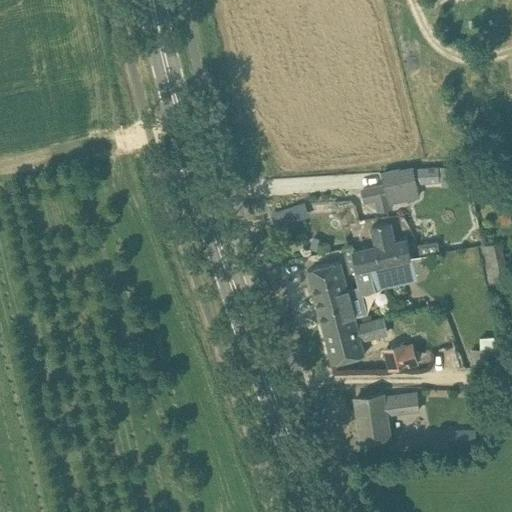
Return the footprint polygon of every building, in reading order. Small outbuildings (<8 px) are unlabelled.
[(441,188),(461,187),(460,167),(440,167),(441,188)] [(419,195),(417,184),(414,168),(400,172),(399,170),(383,173),(385,185),(376,187),(376,184),(373,185),(374,187),(363,190),(365,202),(376,199),(379,211),(391,208),(389,202),(396,201),(395,194),(403,193),(404,198),(419,195)] [(416,169),(417,184),(440,183),(439,168),(416,169)] [(352,246),(343,248),(350,273),(355,272),(354,270),(365,268),(366,271),(413,261),(408,240),(395,243),(390,223),(372,227),(376,246),(360,250),(359,249),(353,247),(352,246)] [(438,242),(419,245),(421,256),(439,252),(438,242)] [(480,247),(488,286),(511,280),(511,264),(507,266),(502,243),(480,247)] [(413,261),(366,271),(370,284),(371,289),(417,279),(413,261)] [(309,270),(316,297),(348,290),(341,262),(309,270)] [(365,268),(354,270),(355,272),(359,287),(370,284),(366,271),(365,268)] [(348,290),(316,297),(323,324),(355,316),(366,313),(361,295),(372,292),(371,289),(370,284),(359,287),(348,290)] [(357,326),(355,316),(323,324),(333,363),(352,358),(365,355),(361,340),(387,333),(384,319),(357,326)] [(391,369),(418,362),(414,345),(404,348),(403,344),(386,349),(391,369)] [(500,348),(472,349),(472,369),(500,368),(500,348)] [(362,441),(382,439),(390,437),(388,424),(390,424),(388,414),(405,412),(406,424),(422,422),(419,393),(403,395),(403,399),(385,401),(384,395),(357,398),(362,441)] [(475,430),(448,431),(449,447),(476,447),(475,430)]
